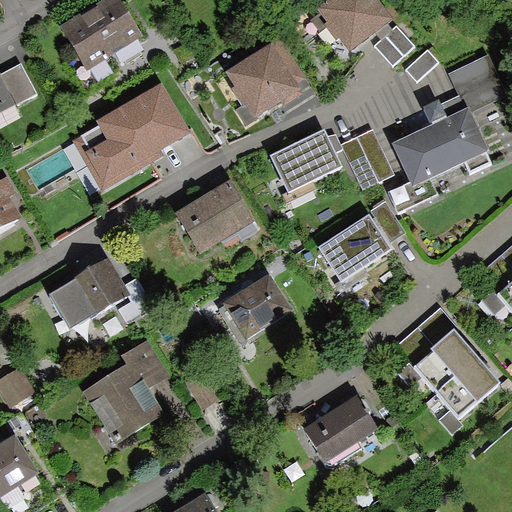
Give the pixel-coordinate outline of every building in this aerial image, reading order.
[(385,18),(370,0),(332,0),(321,10),(351,46),(385,18)] [(64,32),(86,69),(138,38),(116,1),(64,32)] [(404,29),(380,48),(396,68),(420,49),(404,29)] [(296,90),(271,48),(226,75),(252,117),(296,90)] [(485,49),(449,76),(475,110),(511,83),(485,49)] [(0,114),(36,97),(22,68),(0,78),(0,114)] [(70,141),(101,189),(186,134),(155,87),(70,141)] [(393,143),(413,186),(485,154),(466,111),(393,143)] [(345,146),(367,194),(400,179),(378,131),(345,146)] [(338,165),(322,132),(270,157),(286,190),(338,165)] [(176,216),(199,257),(262,221),(238,180),(176,216)] [(0,234),(20,222),(0,189),(0,234)] [(386,247),(366,216),(316,249),(336,280),(386,247)] [(50,297),(72,333),(129,300),(108,263),(50,297)] [(218,308),(241,343),(296,308),(274,273),(218,308)] [(511,281),(497,294),(511,312),(511,281)] [(499,384),(454,333),(414,369),(458,420),(499,384)] [(77,390),(110,444),(172,407),(139,353),(77,390)] [(0,385),(0,388),(12,408),(35,393),(21,372),(0,385)] [(300,424),(321,461),(382,425),(361,389),(300,424)] [(0,445),(0,490),(4,498),(49,474),(26,432),(0,445)] [(166,511),(223,511),(208,487),(166,511)]
